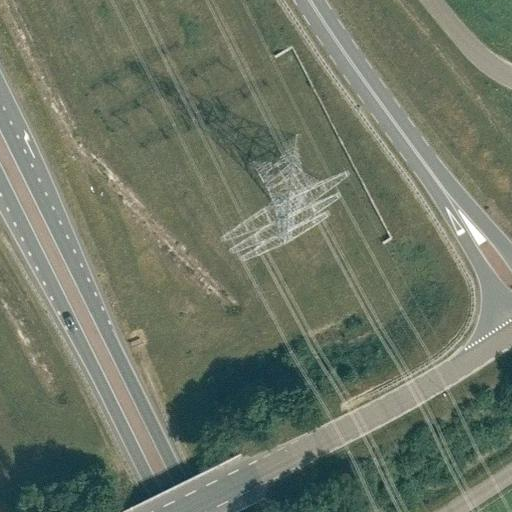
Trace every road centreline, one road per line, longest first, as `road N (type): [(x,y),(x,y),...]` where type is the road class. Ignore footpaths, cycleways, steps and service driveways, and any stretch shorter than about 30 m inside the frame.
road 1 (trunk): [(193,511),(0,118)]
road 2 (tertiary): [(185,511),(396,407),(511,337)]
road 3 (trunk): [(0,181),(163,511)]
road 4 (trunk): [(511,286),(310,0)]
